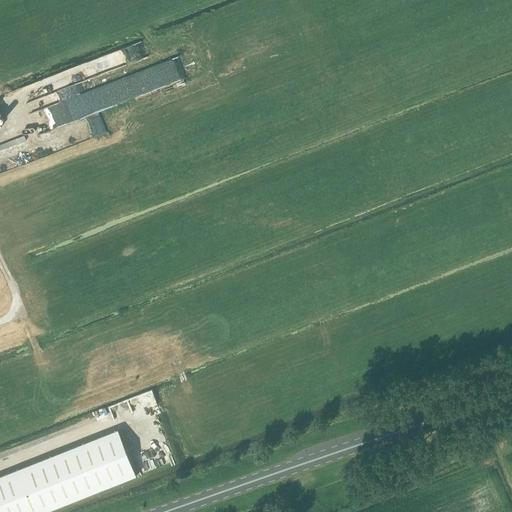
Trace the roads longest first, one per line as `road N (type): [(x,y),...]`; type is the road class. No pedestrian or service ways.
road 1 (primary): [(168,511),(511,392)]
road 2 (track): [(0,465),(115,421)]
